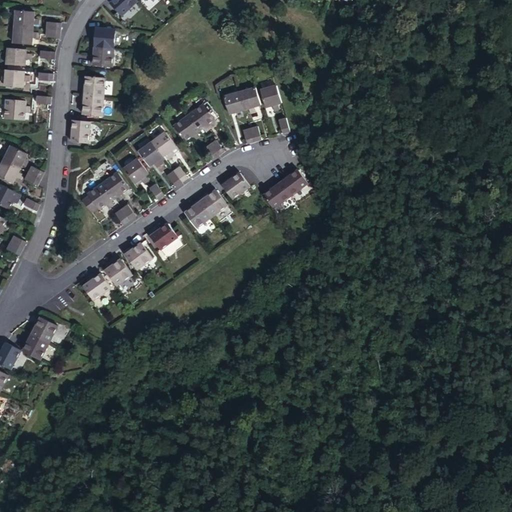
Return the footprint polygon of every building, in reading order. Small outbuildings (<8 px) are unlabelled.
[(123,15),(139,1),(138,0),(115,0),(112,3),(123,15)] [(18,10),(17,26),(35,28),(35,24),(40,25),(41,20),(35,19),(36,12),(18,10)] [(49,22),(48,29),(62,30),(63,23),(49,22)] [(35,28),(17,26),(16,42),(33,44),(34,37),(39,37),(40,32),(34,32),(35,28)] [(96,39),(96,46),(115,47),(116,29),(98,26),(96,39)] [(62,30),(48,29),(48,36),(61,38),(62,30)] [(115,47),(96,46),(95,53),(94,66),(113,67),(115,47)] [(28,53),(28,49),(10,48),(9,64),(26,66),(27,58),(32,58),(32,53),(28,53)] [(56,59),(58,51),(57,52),(43,50),(42,58),(56,59)] [(25,75),(26,71),(8,69),(7,87),(24,88),(25,80),(30,80),(30,75),(25,75)] [(54,82),(55,74),(41,72),(40,80),(54,82)] [(86,88),(86,95),(104,96),(106,77),(87,76),(86,88)] [(283,102),(278,85),(262,90),(267,107),(274,105),(275,109),(281,108),(279,104),(283,102)] [(241,93),(246,109),(250,108),(251,112),(255,111),(254,107),(262,105),(257,88),(241,93)] [(242,110),(246,109),(241,93),(225,97),(230,114),(237,112),(238,116),(243,114),(242,110)] [(104,96),(86,95),(85,101),(84,114),(103,116),(104,96)] [(52,105),(53,97),(39,96),(38,103),(52,105)] [(26,105),(27,101),(8,99),(6,118),(25,120),(26,109),(31,110),(31,105),(26,105)] [(205,104),(190,115),(200,130),(203,128),(206,132),(211,129),(207,125),(215,119),(205,104)] [(200,130),(190,115),(175,126),(185,141),(194,135),(197,139),(200,137),(197,132),(200,130)] [(284,134),(292,132),(287,118),(280,120),(284,134)] [(218,123),(215,119),(207,125),(211,129),(218,123)] [(89,143),(92,121),(75,120),(73,136),(73,141),(89,143)] [(259,126),(252,128),(256,142),(263,140),(259,126)] [(256,142),(252,128),(244,130),(248,144),(256,142)] [(167,133),(154,142),(164,156),(167,154),(170,159),(174,156),(171,151),(178,147),(167,133)] [(217,140),(211,144),(219,156),(226,152),(217,140)] [(164,156),(154,142),(140,152),(151,166),(157,162),(160,166),(164,163),(161,159),(164,156)] [(219,156),(211,144),(204,149),(213,160),(219,156)] [(13,146),(5,160),(22,168),(23,165),(27,167),(30,163),(25,160),(29,154),(13,146)] [(149,173),(139,159),(126,169),(136,183),(142,179),(145,182),(149,179),(146,176),(149,173)] [(22,168),(5,160),(0,170),(0,175),(14,183),(17,176),(21,179),(24,174),(20,172),(22,168)] [(34,166),(30,173),(43,179),(46,172),(34,166)] [(181,166),(174,171),(183,182),(189,178),(181,166)] [(281,183),(291,196),(309,183),(299,170),(292,175),(287,179),(281,183)] [(183,182),(174,171),(169,175),(177,186),(183,182)] [(228,182),(223,185),(233,198),(251,185),(241,172),(233,178),(228,182)] [(43,179),(30,173),(27,179),(40,186),(43,179)] [(119,173),(104,184),(115,199),(118,197),(121,201),(125,198),(122,193),(130,188),(119,173)] [(159,199),(165,195),(157,183),(151,188),(159,199)] [(274,208),(291,196),(281,183),(277,186),(271,190),(264,195),(274,208)] [(19,192),(2,184),(0,187),(0,203),(11,209),(15,200),(19,202),(21,198),(17,196),(19,192)] [(115,199),(104,184),(89,194),(91,197),(100,208),(101,210),(108,204),(111,208),(116,205),(112,201),(115,199)] [(201,201),(213,216),(228,205),(217,189),(207,197),(201,201)] [(91,197),(85,201),(93,212),(100,208),(91,197)] [(38,211),(42,204),(29,198),(26,204),(38,211)] [(197,227),(213,216),(201,201),(196,204),(186,211),(197,227)] [(128,204),(122,209),(130,220),(137,216),(128,204)] [(130,220),(122,209),(116,213),(125,224),(130,220)] [(169,223),(162,228),(156,232),(151,236),(161,250),(179,237),(169,223)] [(16,235),(12,242),(25,248),(28,242),(16,235)] [(25,248),(12,242),(9,249),(21,256),(25,248)] [(127,254),(137,269),(153,258),(142,243),(132,250),(127,254)] [(64,258),(68,251),(63,249),(59,256),(64,258)] [(106,270),(117,285),(133,274),(122,259),(112,266),(106,270)] [(102,273),(90,282),(84,286),(94,300),(112,287),(102,273)] [(33,334),(50,343),(59,325),(43,316),(36,329),(33,334)] [(41,360),(50,343),(33,334),(30,340),(25,351),(41,360)] [(0,355),(0,362),(12,369),(22,350),(7,342),(4,347),(1,353),(0,355)] [(0,391),(1,392),(9,375),(0,369),(0,391)]
